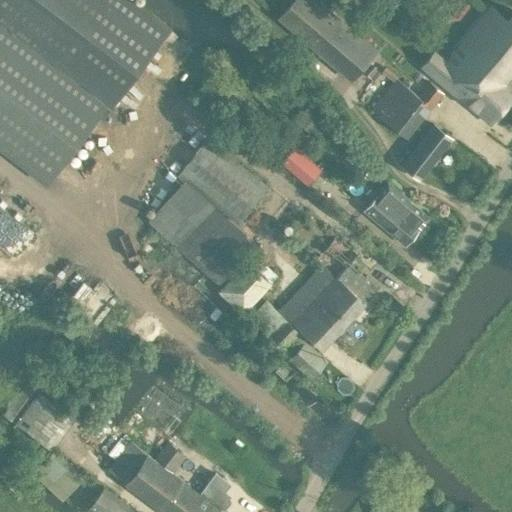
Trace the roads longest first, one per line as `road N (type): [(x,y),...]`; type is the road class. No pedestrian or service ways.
road 1 (track): [(332,459),(0,183)]
road 2 (unclassified): [(302,511),(511,167)]
